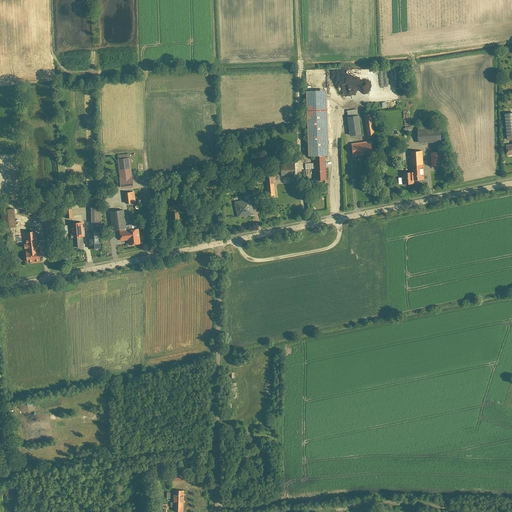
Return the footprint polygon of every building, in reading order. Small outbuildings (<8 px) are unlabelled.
[(307,108),(325,108),(324,88),(306,89),(307,108)] [(323,155),(327,155),(325,108),(307,108),(308,156),(312,156),(323,155)] [(346,111),(349,134),(359,132),(356,110),(346,111)] [(371,114),(364,115),(367,136),(374,135),(371,114)] [(438,124),(417,126),(418,142),(440,140),(438,124)] [(353,155),(371,153),(369,143),(351,145),(353,155)] [(412,179),(422,178),(421,150),(410,151),(411,172),(412,179)] [(132,185),(128,153),(116,155),(120,186),(132,185)] [(323,155),(312,156),(313,179),(324,179),(323,155)] [(56,180),(65,180),(65,172),(65,162),(56,162),(56,180)] [(293,163),(279,164),(280,174),(293,173),(293,163)] [(412,179),(411,172),(402,172),(403,183),(412,183),(412,179)] [(267,195),(273,195),(272,175),(265,176),(267,195)] [(133,191),(124,192),(125,203),(135,202),(133,191)] [(237,216),(253,213),(250,198),(234,202),(237,216)] [(101,221),(100,207),(90,207),(91,222),(101,221)] [(7,226),(13,225),(12,208),(1,209),(3,226),(7,226)] [(112,229),(124,228),(122,209),(110,211),(112,229)] [(52,216),(44,217),(46,232),(53,231),(52,216)] [(80,222),(69,223),(71,235),(82,233),(80,222)] [(127,244),(139,243),(137,228),(119,230),(120,241),(127,240),(127,244)] [(98,230),(87,231),(88,247),(98,247),(98,230)] [(39,259),(36,231),(23,233),(26,260),(39,259)] [(83,245),(82,233),(71,235),(72,246),(83,245)] [(185,481),(185,473),(170,473),(170,481),(185,481)] [(183,490),(172,489),(172,501),(173,502),(172,510),(182,511),(183,490)] [(166,511),(166,503),(158,503),(157,511),(166,511)]
